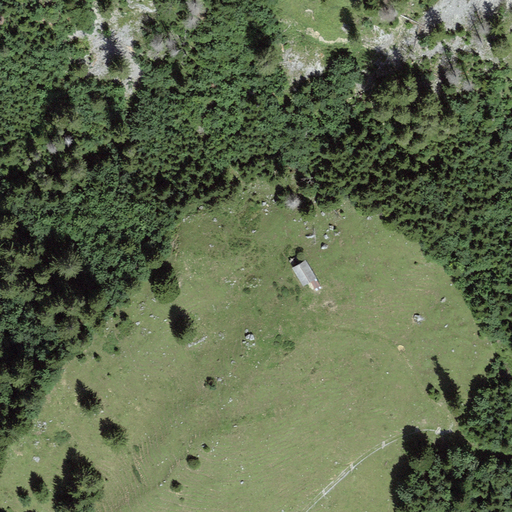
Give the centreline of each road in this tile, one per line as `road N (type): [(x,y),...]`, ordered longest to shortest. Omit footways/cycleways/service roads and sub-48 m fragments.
road 1 (track): [(308,313),(389,343),(455,422),(454,431)]
road 2 (track): [(454,431),(413,431),(374,449),(308,511)]
